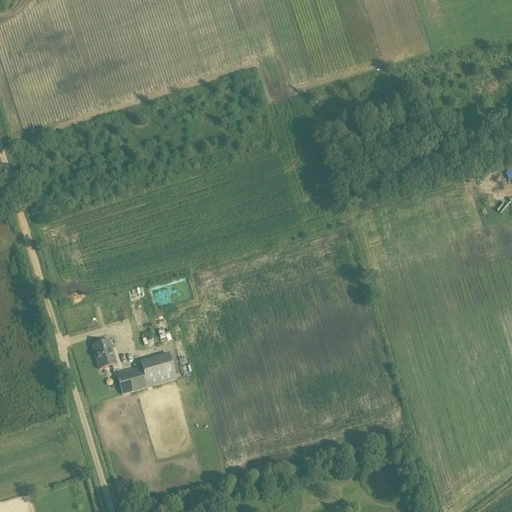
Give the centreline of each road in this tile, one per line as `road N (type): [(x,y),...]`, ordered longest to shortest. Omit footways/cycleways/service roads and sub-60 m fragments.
road 1 (track): [(62,353),(0,145)]
road 2 (unclassified): [(111,511),(62,353)]
